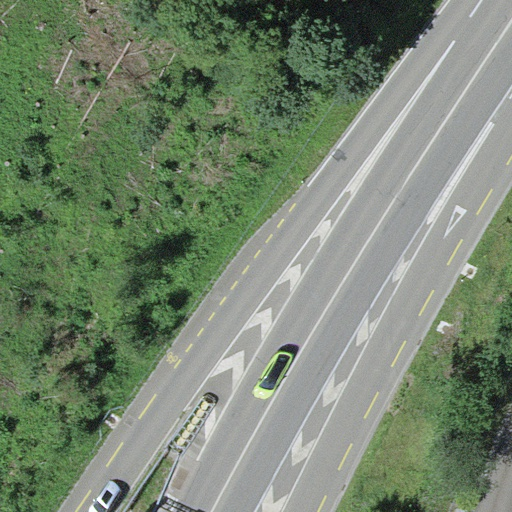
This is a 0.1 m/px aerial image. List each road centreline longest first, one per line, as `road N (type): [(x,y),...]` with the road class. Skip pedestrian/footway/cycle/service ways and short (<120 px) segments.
road 1 (primary): [(489,0),(181,388),(94,511)]
road 2 (trunk): [(213,511),(328,305),(511,21)]
road 3 (primary): [(304,511),(511,120)]
